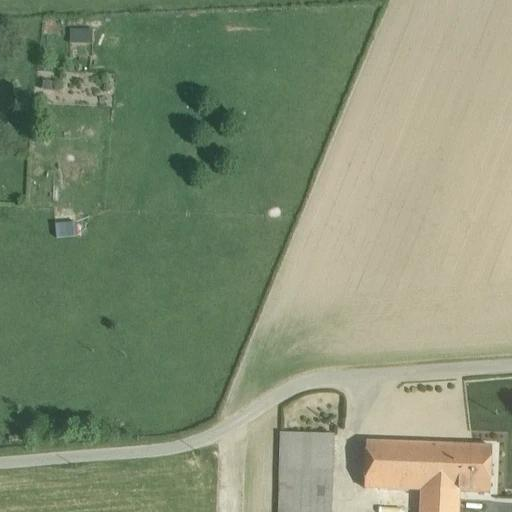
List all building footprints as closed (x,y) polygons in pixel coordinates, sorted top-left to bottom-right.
[(334,435),(282,434),(280,469),(332,471),(334,435)] [(445,446),(366,443),(364,489),(421,491),(444,492),(445,446)] [(492,448),(445,446),(444,492),(459,492),(490,493),(492,448)] [(330,511),(332,471),(280,469),(278,511),(330,511)] [(444,492),(421,491),(420,511),(458,511),(459,492),(444,492)]
